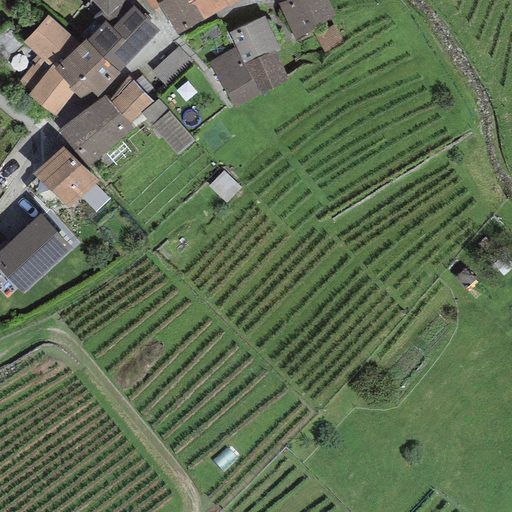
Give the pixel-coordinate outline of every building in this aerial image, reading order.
[(91,0),(107,16),(124,0),(91,0)] [(146,0),(154,10),(160,6),(158,2),(161,0),(146,0)] [(178,35),(204,19),(192,0),(161,0),(158,2),(160,6),(178,35)] [(192,0),(204,19),(228,5),(225,0),(192,0)] [(328,0),(286,0),(279,3),(294,40),(334,15),(328,0)] [(105,21),(86,40),(120,73),(160,31),(134,6),(112,28),(105,21)] [(48,15),(23,42),(38,55),(50,68),(55,61),(58,64),(78,43),(48,15)] [(265,17),(229,33),(236,48),(244,65),(275,51),(279,49),(265,17)] [(86,40),(84,38),(78,43),(58,64),(54,68),(71,84),(68,87),(74,92),(82,99),(90,91),(97,97),(120,73),(86,40)] [(178,47),(146,77),(159,90),(191,61),(178,47)] [(236,48),(209,63),(235,108),(260,93),(244,65),(236,48)] [(244,65),(260,93),(288,80),(275,51),(244,65)] [(54,68),(58,64),(55,61),(50,68),(38,55),(31,61),(36,64),(19,81),(31,91),(27,94),(55,117),(74,92),(68,87),(71,84),(54,68)] [(129,76),(107,99),(129,123),(141,113),(154,102),(129,76)] [(104,95),(58,131),(85,166),(133,128),(129,123),(107,99),(104,95)] [(154,102),(141,113),(178,154),(194,140),(158,99),(154,102)] [(98,181),(63,147),(32,173),(69,208),(98,181)] [(21,284),(5,293),(11,304),(5,307),(10,316),(32,304),(21,284)]
